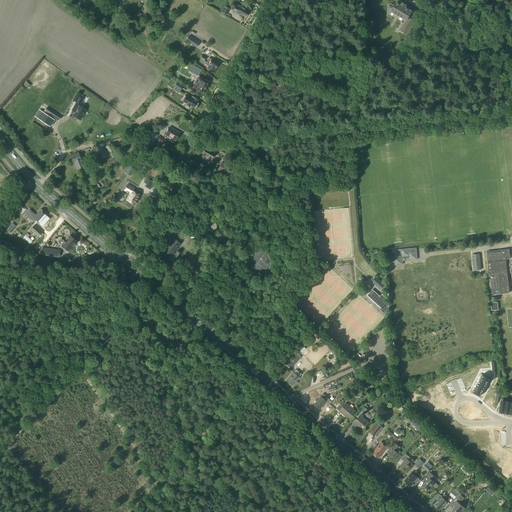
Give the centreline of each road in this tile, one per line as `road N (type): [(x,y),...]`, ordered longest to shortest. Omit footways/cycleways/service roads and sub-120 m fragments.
road 1 (primary): [(416,511),(124,261)]
road 2 (track): [(511,107),(189,142)]
road 3 (residential): [(124,261),(267,0)]
road 4 (primary): [(124,261),(38,185),(0,138)]
